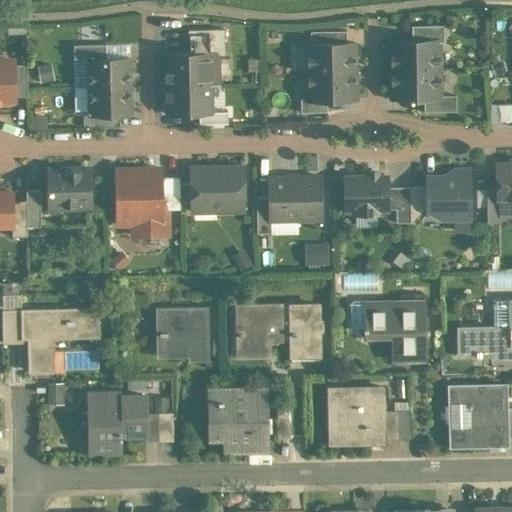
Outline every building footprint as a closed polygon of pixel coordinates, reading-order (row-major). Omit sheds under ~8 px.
[(443,24),(412,25),(412,41),(439,40),(439,42),(444,41),(443,24)] [(224,28),(188,29),(189,53),(218,53),(218,54),(225,54),(224,28)] [(346,30),(310,31),(311,43),(346,42),(346,30)] [(412,41),(391,41),(391,69),(439,68),(439,42),(439,40),(412,41)] [(311,43),(307,43),(307,71),(355,70),(355,42),(346,42),(311,43)] [(106,44),(74,44),(74,58),(88,58),(106,58),(106,44)] [(189,53),(166,54),(166,85),(210,84),(211,84),(219,84),(218,54),(218,53),(189,53)] [(106,58),(88,58),(89,86),(130,86),(130,57),(106,58)] [(13,60),(0,59),(0,101),(0,102),(0,99),(14,99),(14,96),(13,64),(13,60)] [(40,61),(31,68),(42,82),(51,75),(40,61)] [(506,61),(493,65),(496,76),(509,72),(506,61)] [(257,67),(247,62),(240,74),(251,80),(257,67)] [(27,63),(13,64),(14,96),(28,95),(27,63)] [(439,68),(391,69),(392,97),(424,97),(440,96),(440,95),(439,68)] [(355,70),(307,71),(308,98),(308,99),(327,98),(356,98),(355,70)] [(210,84),(166,85),(167,113),(199,112),(211,112),(211,111),(211,84),(210,84)] [(130,86),(89,86),(89,113),(89,114),(119,114),(131,113),(130,86)] [(456,95),(440,95),(440,96),(424,97),(424,112),(456,111),(456,95)] [(327,98),(308,99),(308,98),(301,98),(301,112),(327,112),(327,98)] [(502,107),(491,107),(491,120),(502,120),(502,107)] [(227,111),(211,111),(211,112),(199,112),(200,124),(228,124),(227,111)] [(49,131),(49,113),(28,113),(28,132),(49,131)] [(119,125),(119,114),(89,114),(89,113),(83,113),(83,126),(119,125)] [(511,159),(510,160),(511,163),(498,163),(498,186),(499,216),(501,216),(511,215),(511,159)] [(242,165),(191,166),(191,183),(192,206),(192,211),(243,210),(242,165)] [(161,167),(116,168),(117,223),(132,223),(132,232),(135,235),(168,234),(168,208),(168,203),(161,204),(161,177),(161,167)] [(90,168),(47,169),(48,206),(91,205),(90,168)] [(456,168),(456,176),(426,177),(426,186),(427,209),(443,218),(471,217),(470,168),(456,168)] [(369,176),(345,176),(345,210),(355,210),(355,213),(377,212),(377,209),(387,209),(387,187),(387,175),(378,175),(369,176)] [(179,183),(179,176),(161,177),(161,204),(168,203),(168,208),(180,208),(179,183)] [(321,176),(269,177),(269,196),(270,220),(321,219),(321,176)] [(191,183),(179,183),(180,207),(192,206),(191,183)] [(409,186),(387,187),(387,209),(396,209),(396,222),(410,222),(409,186)] [(426,186),(409,186),(410,222),(411,222),(411,221),(423,209),(427,209),(426,186)] [(499,216),(498,186),(486,186),(487,222),(501,222),(501,216),(499,216)] [(40,189),(26,189),(26,199),(27,225),(41,225),(40,189)] [(0,191),(0,224),(12,224),(13,224),(12,200),(12,191),(0,191)] [(269,196),(256,197),(257,232),(271,232),(270,220),(269,196)] [(26,199),(12,200),(13,224),(12,224),(12,236),(27,235),(27,225),(26,199)] [(275,250),(275,236),(262,236),(262,250),(275,250)] [(121,240),(110,248),(118,258),(129,250),(121,240)] [(304,241),(304,262),(328,262),(328,241),(304,241)] [(248,248),(236,254),(241,265),(253,259),(248,248)] [(391,261),(401,269),(409,258),(399,250),(391,261)] [(503,255),(489,256),(490,266),(503,266),(503,255)] [(63,256),(50,256),(51,269),(64,269),(63,256)] [(424,294),(404,294),(404,302),(424,302),(424,294)] [(3,310),(23,309),(23,295),(3,295),(3,310)] [(511,299),(509,300),(509,301),(510,327),(496,327),(462,328),(463,353),(455,353),(455,355),(493,355),(493,361),(511,360),(511,299)] [(404,302),(367,303),(364,300),(353,300),(351,303),(351,325),(354,327),(361,327),(361,328),(364,328),(364,329),(367,329),(367,334),(392,333),(393,358),(425,358),(424,302),(404,302)] [(510,327),(509,301),(496,301),(493,304),(494,324),(496,326),(496,327),(510,327)] [(318,304),(237,305),(238,355),(319,354),(318,304)] [(208,306),(156,307),(157,353),(189,352),(189,360),(209,360),(208,306)] [(97,308),(23,309),(23,336),(31,336),(31,342),(29,342),(30,370),(53,369),(52,336),(98,335),(97,308)] [(23,336),(23,309),(3,310),(3,337),(23,336)] [(220,332),(210,332),(210,350),(220,350),(220,332)] [(66,366),(97,367),(97,352),(67,351),(66,366)] [(465,360),(441,361),(441,374),(465,373),(465,360)] [(331,376),(331,362),(319,362),(319,376),(331,376)] [(64,383),(48,383),(48,393),(64,393),(64,383)] [(505,384),(449,385),(450,446),(507,445),(507,435),(506,408),(505,384)] [(383,386),(329,388),(330,427),(342,427),(342,443),(384,442),(384,436),(384,410),(383,386)] [(266,389),(209,390),(210,431),(224,431),(225,450),(267,450),(266,389)] [(145,395),(119,395),(119,392),(89,392),(90,439),(119,438),(119,435),(145,435),(146,434),(146,415),(145,395)] [(64,393),(48,393),(48,403),(64,403),(64,393)] [(168,397),(157,397),(158,415),(168,415),(168,397)] [(290,410),(277,410),(278,437),(290,436),(290,410)] [(398,436),(398,410),(384,410),(384,436),(398,436)] [(410,410),(398,410),(398,436),(410,436),(410,410)] [(158,439),(158,415),(146,415),(146,434),(145,435),(145,439),(158,439)] [(168,415),(158,415),(158,439),(171,439),(171,415),(168,415)]
